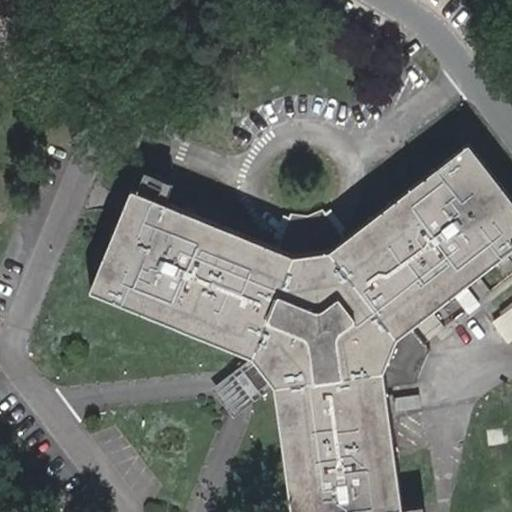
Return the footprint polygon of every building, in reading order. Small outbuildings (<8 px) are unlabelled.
[(133,188),(91,292),(255,356),(273,384),(290,511),(402,511),(403,509),(383,368),(399,339),(507,252),(511,248),(511,197),(469,143),(347,238),(335,223),(324,208),(308,216),(291,213),(283,233),(278,246),(167,202),(139,190),(133,188)] [(146,172),(139,190),(167,202),(175,183),(146,172)] [(477,285),(486,297),(491,294),(481,282),(477,285)] [(511,306),(500,315),(505,320),(511,314),(511,306)] [(406,346),(399,339),(383,368),(395,368),(406,346)] [(273,384),(255,356),(222,380),(214,387),(234,413),(241,408),(273,384)] [(431,511),(430,502),(403,509),(402,511),(431,511)]
